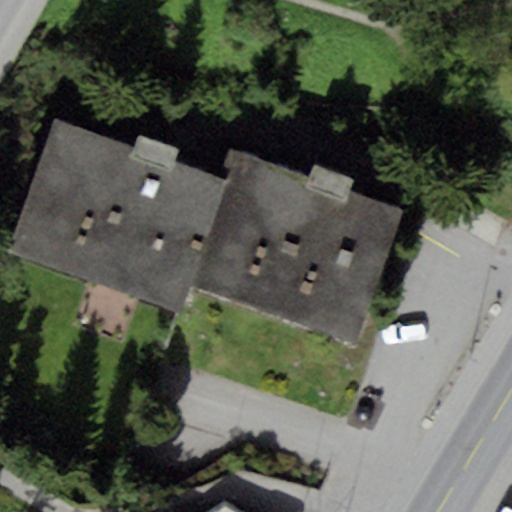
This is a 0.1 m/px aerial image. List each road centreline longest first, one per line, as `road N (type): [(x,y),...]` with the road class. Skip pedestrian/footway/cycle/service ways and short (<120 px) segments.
road 1 (track): [(142,511),(248,493),(288,511)]
road 2 (secondary): [(511,389),(438,511)]
